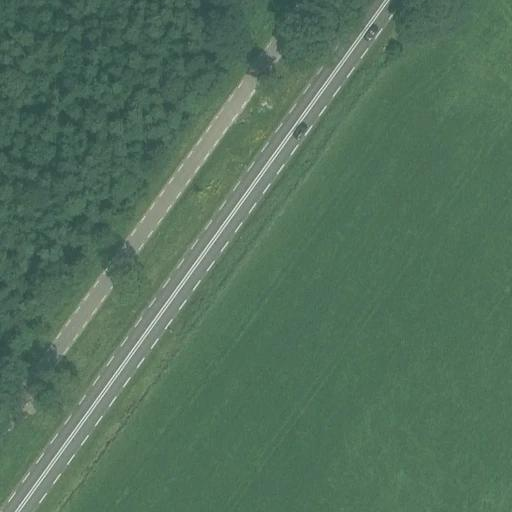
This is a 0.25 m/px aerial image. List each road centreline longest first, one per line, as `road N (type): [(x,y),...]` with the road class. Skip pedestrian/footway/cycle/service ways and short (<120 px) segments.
road 1 (primary): [(21,511),(390,0)]
road 2 (unclassified): [(0,434),(311,0)]
